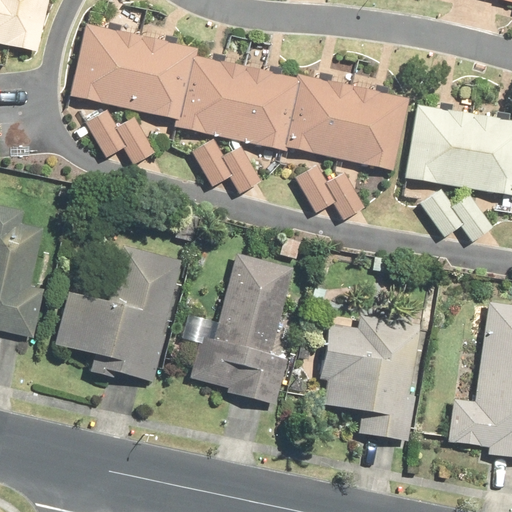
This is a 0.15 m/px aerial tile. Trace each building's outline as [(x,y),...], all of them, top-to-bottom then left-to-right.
[(0,0),(0,47),(36,55),(47,0),(0,0)] [(195,50),(82,26),(66,98),(172,122),(170,128),(283,153),(284,149),(391,173),(406,100),(294,75),(293,80),(193,58),(195,50)] [(511,121),(415,105),(402,181),(509,199),(508,202),(511,202),(511,121)] [(106,111),(84,123),(103,158),(122,148),(132,166),(154,154),(133,117),(115,127),(106,111)] [(212,143),(190,155),(209,190),(227,180),(237,198),(260,186),(239,149),(221,158),(212,143)] [(316,169),(293,181),(313,216),(331,206),(341,224),(363,212),(342,175),(324,185),(316,169)] [(441,190),(419,205),(442,238),(460,226),(471,243),(492,229),(468,194),(451,205),(441,190)] [(0,332),(33,339),(42,291),(29,289),(40,229),(19,225),(21,213),(0,209),(0,332)] [(152,384),(179,262),(119,249),(108,303),(64,294),(52,351),(92,360),(89,376),(115,381),(116,376),(152,384)] [(291,269),(234,254),(212,340),(199,336),(188,378),(226,388),(225,392),(274,405),(286,359),(268,355),(291,269)] [(367,265),(339,259),(336,279),(363,284),(367,265)] [(485,457),(511,459),(511,306),(487,304),(476,401),(453,398),(448,442),(486,446),(485,457)] [(355,433),(406,442),(414,397),(407,395),(418,325),(329,310),(317,380),(326,381),(322,405),(359,411),(355,433)]
